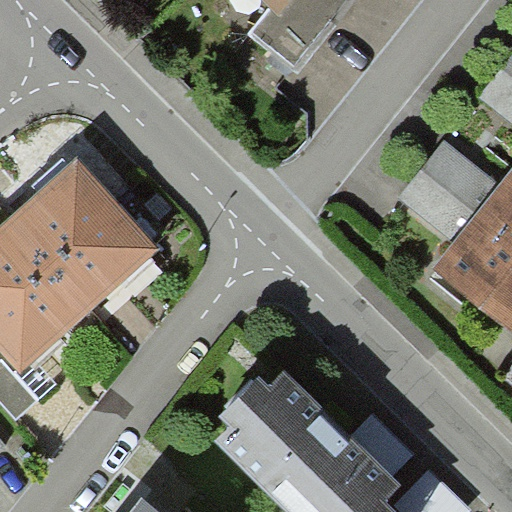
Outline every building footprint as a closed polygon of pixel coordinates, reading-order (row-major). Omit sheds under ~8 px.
[(297,0),(282,17),(273,9),(253,35),(296,68),(349,0),(297,0)] [(282,17),(297,0),(263,0),(273,9),(282,17)] [(511,59),(475,105),(511,134),(511,156),(491,182),(445,145),(391,212),(437,249),(422,268),(511,340),(511,59)] [(0,354),(19,376),(156,252),(77,164),(0,233),(0,354)] [(511,392),(511,358),(495,379),(511,392)] [(374,423),(352,444),(269,362),(205,427),(291,511),(463,511),(432,481),(401,511),(393,511),(378,497),(413,461),(374,423)]
